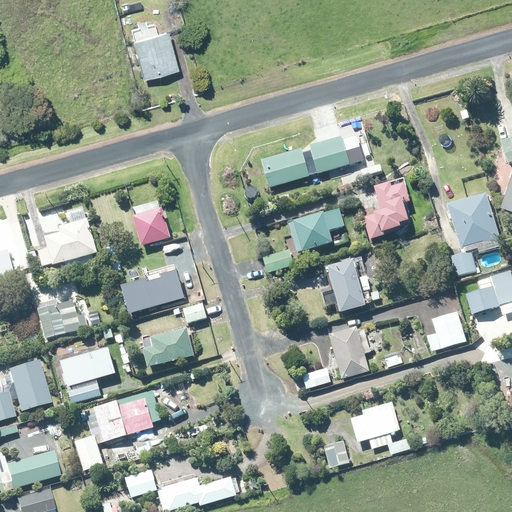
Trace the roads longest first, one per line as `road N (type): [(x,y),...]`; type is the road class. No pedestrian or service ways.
road 1 (residential): [(185,135),(511,40)]
road 2 (residential): [(256,412),(185,135)]
road 3 (residential): [(0,186),(185,135)]
